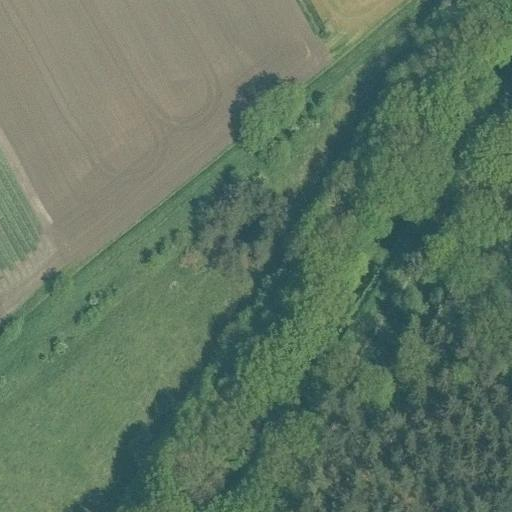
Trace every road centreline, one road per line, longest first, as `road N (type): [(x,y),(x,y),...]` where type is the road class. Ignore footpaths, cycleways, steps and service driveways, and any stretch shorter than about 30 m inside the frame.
road 1 (track): [(245,511),(511,110)]
road 2 (track): [(331,399),(492,511)]
